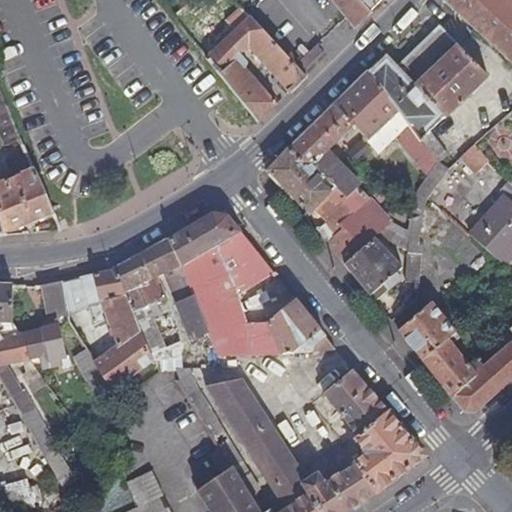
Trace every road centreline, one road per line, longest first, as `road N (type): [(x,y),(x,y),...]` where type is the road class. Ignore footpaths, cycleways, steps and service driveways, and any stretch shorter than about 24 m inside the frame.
road 1 (tertiary): [(228,178),(462,457)]
road 2 (secondary): [(413,0),(228,178)]
road 3 (secondary): [(228,178),(109,243),(0,261)]
